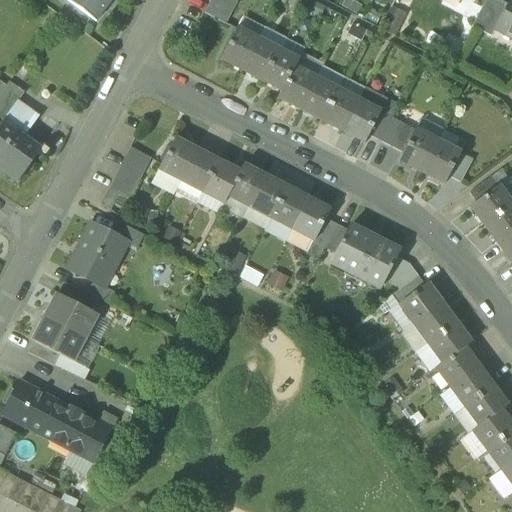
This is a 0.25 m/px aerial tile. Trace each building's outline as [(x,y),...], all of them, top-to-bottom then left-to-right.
[(68,0),(67,2),(95,23),(112,0),(68,0)] [(230,14),(236,4),(228,0),(212,0),(210,4),(230,14)] [(348,0),(344,0),(340,8),(356,17),(361,7),(348,0)] [(486,0),(471,28),(485,35),(490,26),(494,29),(506,6),(494,0),(486,0)] [(494,29),(511,37),(511,0),(509,0),(506,6),(494,29)] [(224,25),(230,14),(210,4),(205,15),(224,25)] [(390,8),(379,30),(394,38),(406,15),(390,8)] [(236,30),(258,41),(265,29),(242,17),(236,30)] [(367,31),(352,24),(346,36),(361,44),(367,31)] [(258,41),(279,53),(286,40),(265,29),(258,41)] [(220,61),(242,72),(258,41),(236,30),(220,61)] [(304,49),(286,40),(279,53),(297,62),(301,55),(304,49)] [(242,72),(263,83),(279,53),(258,41),(242,72)] [(263,83),(281,93),(293,69),(297,62),(279,53),(263,83)] [(297,62),(293,69),(315,80),(321,68),(322,66),(301,55),(297,62)] [(315,80),(336,91),(343,79),(321,68),(315,80)] [(278,99),(299,110),(315,80),(293,69),(281,93),(278,99)] [(364,90),(343,79),(336,91),(358,102),(364,90)] [(299,110),(321,122),(336,91),(315,80),(299,110)] [(22,99),(5,88),(0,94),(0,120),(4,123),(17,106),(22,99)] [(321,122),(342,132),(358,102),(336,91),(321,122)] [(379,114),(358,102),(342,132),(364,144),(367,137),(379,114)] [(3,125),(23,141),(38,122),(17,106),(4,123),(3,125)] [(367,137),(378,143),(390,120),(379,114),(367,137)] [(413,132),(390,120),(378,143),(401,155),(413,132)] [(419,121),(413,132),(436,144),(442,133),(419,121)] [(0,173),(16,186),(40,153),(23,141),(3,125),(0,128),(0,173)] [(421,173),(436,144),(413,132),(401,155),(397,162),(399,163),(399,162),(421,173)] [(158,172),(180,183),(196,152),(174,141),(158,172)] [(458,155),(436,144),(421,173),(443,184),(442,186),(443,187),(450,173),(460,154),(458,154),(458,155)] [(128,148),(122,159),(144,170),(150,159),(134,151),(128,148)] [(180,183),(201,194),(217,163),(196,152),(180,183)] [(450,173),(460,179),(470,160),(460,154),(450,173)] [(122,159),(117,170),(139,181),(144,170),(122,159)] [(223,205),(227,198),(239,174),(217,163),(201,194),(223,205)] [(227,198),(248,209),(264,179),(243,167),(239,174),(227,198)] [(117,170),(111,180),(133,191),(139,181),(117,170)] [(490,179),(497,189),(509,180),(501,170),(490,179)] [(180,183),(158,172),(151,187),(172,197),(180,183)] [(248,209),(269,220),(285,190),(264,179),(248,209)] [(471,192),(479,202),(497,189),(490,179),(471,192)] [(509,180),(497,189),(509,205),(511,203),(511,180),(511,179),(509,180)] [(127,202),(133,191),(111,180),(106,191),(108,192),(117,196),(118,197),(127,202)] [(195,205),(201,194),(180,183),(172,197),(178,200),(183,199),(195,205)] [(469,209),(481,226),(509,205),(497,189),(479,202),(469,209)] [(269,220),(291,231),(307,201),(285,190),(269,220)] [(100,207),(108,212),(117,196),(108,192),(100,207)] [(201,194),(195,205),(217,216),(220,210),(223,205),(201,194)] [(242,221),(248,209),(227,198),(223,205),(220,210),(242,221)] [(329,212),(307,201),(291,231),(312,242),(311,244),(312,245),(313,243),(324,221),(329,212)] [(481,226),(496,245),(511,232),(511,208),(509,205),(481,226)] [(248,209),(242,221),(263,232),(269,220),(248,209)] [(158,213),(145,212),(144,226),(157,227),(158,213)] [(284,244),(291,231),(269,220),(263,232),(263,233),(284,244)] [(317,261),(323,250),(335,227),(324,221),(313,243),(312,245),(311,244),(306,255),(317,261)] [(93,284),(103,290),(104,289),(100,286),(112,262),(117,264),(126,245),(116,239),(91,226),(82,243),(81,243),(80,245),(83,246),(75,260),(73,259),(72,261),(73,261),(67,272),(93,284)] [(126,245),(136,251),(143,237),(122,226),(116,239),(126,245)] [(181,234),(166,226),(159,239),(174,246),(181,234)] [(346,232),(335,227),(323,250),(334,256),(346,232)] [(329,265),(380,291),(385,281),(396,260),(399,255),(378,244),(379,242),(369,238),(368,239),(348,228),(346,232),(334,256),(329,265)] [(291,231),(284,244),(306,255),(311,244),(312,242),(291,231)] [(510,265),(511,263),(511,232),(496,245),(510,265)] [(83,246),(80,245),(73,259),(75,260),(83,246)] [(233,252),(224,268),(237,275),(246,259),(233,252)] [(393,285),(398,292),(416,278),(408,267),(396,260),(385,281),(393,285)] [(100,286),(104,289),(117,264),(112,262),(100,286)] [(263,277),(245,268),(238,280),(256,289),(263,277)] [(273,272),(266,286),(281,293),(288,280),(273,272)] [(424,288),(416,278),(398,292),(389,298),(388,299),(396,310),(397,309),(397,308),(424,288)] [(93,284),(87,297),(91,299),(108,307),(115,294),(104,289),(103,290),(93,284)] [(85,311),(91,299),(87,297),(65,286),(59,298),(85,311)] [(397,309),(411,328),(439,307),(425,287),(424,288),(397,308),(397,309)] [(44,319),(47,321),(87,341),(98,319),(98,318),(85,311),(59,298),(54,309),(51,314),(48,312),(44,319)] [(396,310),(388,299),(381,304),(402,334),(411,328),(397,309),(396,310)] [(411,328),(425,347),(453,326),(439,307),(411,328)] [(109,325),(98,319),(87,341),(97,347),(109,325)] [(74,366),(87,341),(47,321),(41,332),(38,337),(36,336),(31,344),(34,346),(60,358),(74,366)] [(425,347),(440,366),(462,350),(468,346),(453,326),(425,347)] [(414,355),(425,347),(411,328),(402,334),(399,336),(414,355)] [(87,341),(74,366),(86,372),(99,348),(97,347),(87,341)] [(29,356),(55,368),(60,358),(34,346),(29,356)] [(425,347),(414,355),(428,375),(433,371),(440,366),(425,347)] [(433,371),(447,391),(477,369),(462,350),(440,366),(433,371)] [(60,358),(55,368),(84,383),(89,373),(86,372),(74,366),(60,358)] [(447,391),(462,410),(491,389),(477,369),(447,391)] [(2,417),(30,431),(45,403),(46,399),(18,385),(2,417)] [(462,410),(477,429),(499,413),(505,408),(491,389),(462,410)] [(452,417),(462,410),(447,391),(438,398),(452,417)] [(73,417),(45,403),(30,431),(70,452),(72,453),(79,440),(65,432),(73,417)] [(121,438),(128,441),(143,411),(137,408),(121,438)] [(462,410),(452,417),(467,437),(471,433),(477,429),(462,410)] [(101,451),(111,431),(98,425),(75,413),(73,417),(65,432),(79,440),(101,451)] [(471,433),(486,453),(511,433),(511,429),(499,413),(477,429),(471,433)] [(101,419),(98,425),(111,431),(114,425),(101,419)] [(0,430),(0,456),(1,457),(11,436),(0,430)] [(486,453),(471,433),(467,437),(458,443),(472,462),(486,453)] [(511,433),(486,453),(500,472),(511,463),(511,433)] [(447,447),(438,436),(425,446),(433,457),(447,447)] [(79,440),(72,453),(95,464),(101,451),(79,440)] [(72,453),(70,452),(62,467),(81,476),(90,481),(96,467),(97,465),(95,464),(72,453)] [(511,463),(500,472),(511,487),(511,463)] [(90,481),(81,476),(74,490),(97,500),(110,474),(96,467),(90,481)] [(511,487),(500,472),(490,480),(505,499),(511,494),(511,487)] [(17,479),(6,474),(0,486),(0,495),(7,499),(17,479)] [(28,485),(17,479),(7,499),(18,504),(28,485)] [(502,502),(505,499),(490,480),(487,481),(502,502)] [(38,490),(28,485),(18,504),(29,509),(38,490)] [(40,511),(49,495),(38,490),(29,509),(33,511),(40,511)] [(54,511),(60,501),(49,495),(40,511),(54,511)] [(67,511),(71,506),(60,501),(54,511),(67,511)]
